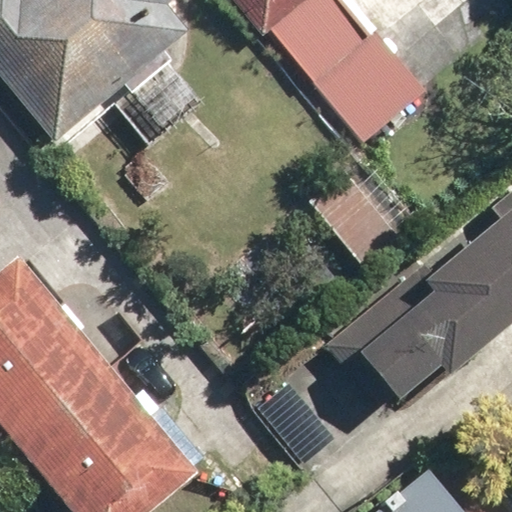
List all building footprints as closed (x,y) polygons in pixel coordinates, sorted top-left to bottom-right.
[(110,102),(150,146),(202,97),(162,54),(198,20),(183,3),(186,0),(0,0),(0,83),(60,148),(110,102)] [(231,0),(263,39),(269,33),(363,149),(425,99),(345,0),(231,0)] [(351,173),(311,208),(369,274),(408,239),(351,173)] [(511,326),(511,206),(389,316),(397,325),(361,357),(400,402),(440,366),(453,380),(511,326)] [(0,427),(71,511),(161,511),(202,478),(16,258),(0,271),(0,427)] [(462,511),(429,471),(378,511),(462,511)]
